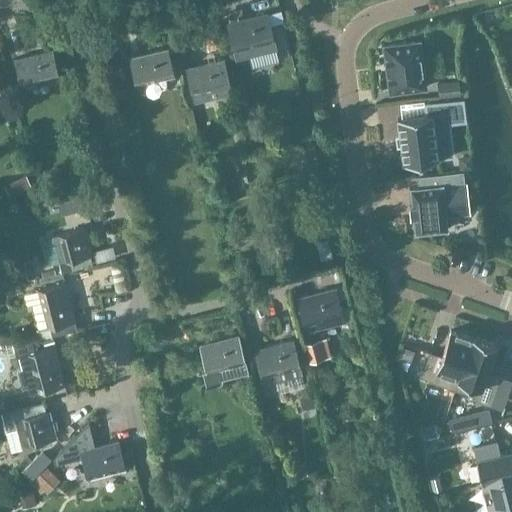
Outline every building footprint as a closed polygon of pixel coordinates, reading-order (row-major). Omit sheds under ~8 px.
[(281,22),(278,11),(267,14),(266,13),(227,23),(236,58),(275,48),(270,25),(281,22)] [(419,42),(384,46),(390,92),(425,87),(419,42)] [(175,76),(168,48),(129,58),(135,85),(175,76)] [(14,60),(21,87),(60,77),(53,50),(14,60)] [(206,53),(208,63),(185,69),(194,103),(233,93),(224,59),(215,61),(213,52),(206,53)] [(437,84),(439,96),(459,93),(458,81),(437,84)] [(401,147),(403,165),(437,160),(437,158),(453,156),(451,143),(435,145),(433,124),(449,122),(465,120),(462,99),(429,103),(430,115),(425,115),(397,119),(399,137),(401,147)] [(445,216),(470,213),(466,182),(464,183),(462,171),(417,176),(418,188),(411,188),(410,188),(410,190),(412,206),(410,206),(410,208),(412,208),(413,213),(410,213),(411,216),(413,215),(415,231),(414,231),(414,233),(416,233),(416,232),(445,229),(445,230),(447,230),(447,228),(446,228),(445,216)] [(0,188),(16,180),(11,172),(0,178),(0,188)] [(58,201),(62,216),(85,211),(81,195),(58,201)] [(84,228),(58,235),(64,260),(59,261),(62,269),(71,267),(70,262),(91,257),(84,228)] [(35,259),(53,255),(48,231),(30,234),(35,259)] [(305,258),(316,254),(310,237),(299,241),(305,258)] [(99,260),(101,290),(110,289),(108,259),(99,260)] [(323,262),(305,265),(307,275),(324,273),(323,262)] [(126,292),(120,264),(110,266),(116,294),(126,292)] [(65,283),(37,291),(47,329),(49,328),(51,337),(77,330),(65,283)] [(297,299),(304,326),(315,324),(316,329),(344,322),(335,288),(297,299)] [(473,338),(472,337),(450,330),(441,356),(429,352),(421,377),(455,389),(473,338)] [(208,379),(247,369),(238,336),(200,347),(208,379)] [(473,338),(455,389),(476,396),(475,399),(489,404),(499,376),(486,372),(495,344),(472,336),(472,337),(473,338)] [(12,343),(16,358),(22,357),(32,395),(65,386),(55,348),(34,353),(31,339),(12,343)] [(254,351),(261,377),(272,375),(274,381),(302,373),(293,340),(254,351)] [(309,353),(313,368),(323,366),(319,350),(309,353)] [(140,384),(151,423),(172,417),(162,379),(140,384)] [(317,414),(312,395),(299,398),(302,410),(307,409),(309,416),(317,414)] [(43,402),(0,414),(5,432),(10,452),(22,448),(22,447),(56,438),(49,411),(45,412),(43,402)] [(482,482),(511,474),(511,449),(501,452),(498,440),(473,446),(482,482)] [(80,451),(87,479),(126,469),(119,442),(80,451)] [(511,511),(511,474),(482,482),(489,511),(511,511)]
